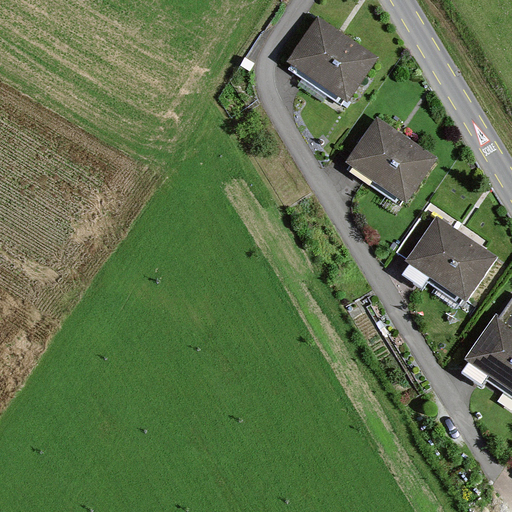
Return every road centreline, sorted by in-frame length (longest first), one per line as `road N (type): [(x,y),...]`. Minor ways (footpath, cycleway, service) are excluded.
road 1 (residential): [(489,466),(269,108),(264,73),(303,0)]
road 2 (tertiary): [(398,0),(511,189)]
